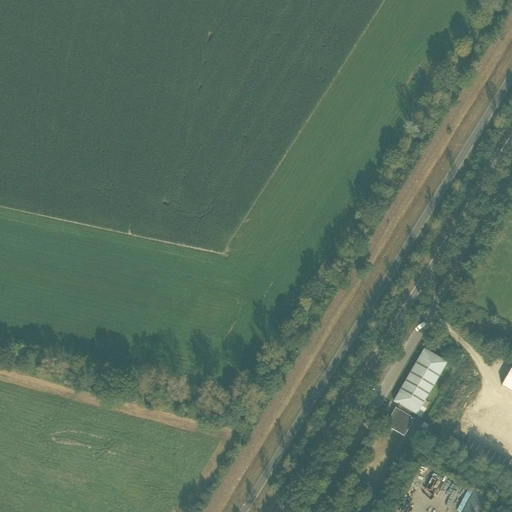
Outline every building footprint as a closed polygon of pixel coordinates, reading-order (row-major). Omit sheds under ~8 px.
[(447,363),(424,350),(393,402),(397,404),(416,415),(447,363)] [(511,365),(502,382),(511,387),(511,365)] [(404,436),(416,415),(397,404),(385,426),(404,436)] [(469,438),(463,449),(469,452),(475,441),(469,438)] [(469,452),(474,455),(480,444),(475,441),(469,452)] [(485,447),(480,444),(474,455),(479,458),(485,447)] [(485,447),(479,458),(484,461),(490,450),(485,447)] [(489,464),(495,453),(490,450),(484,461),(489,464)] [(501,456),(495,453),(489,464),(495,467),(501,456)] [(500,470),(506,459),(501,456),(495,467),(500,470)] [(511,462),(506,459),(500,470),(505,473),(511,462)] [(370,487),(363,483),(355,478),(352,483),(361,488),(368,492),(370,487)] [(353,494),(358,497),(362,490),(357,487),(353,494)] [(463,511),(484,511),(490,500),(474,492),(463,511)]
